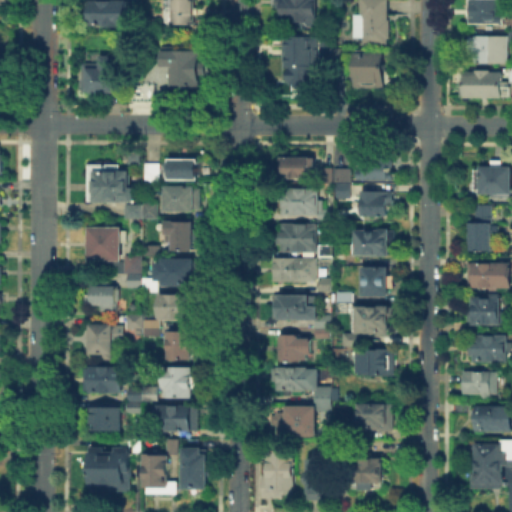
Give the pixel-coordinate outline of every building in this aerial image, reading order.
[(134,0),(134,24),(92,25),(92,0),(134,0)] [(174,0),(196,0),(196,23),(174,23),(174,0)] [(277,20),(277,0),(317,0),(317,19),(277,20)] [(362,43),(362,35),(355,35),(355,12),(360,12),(360,0),(388,0),(388,18),(390,18),(391,36),(388,36),(388,43),(362,43)] [(503,0),(503,10),(504,10),(504,23),(499,23),(499,22),(468,22),(468,0),(503,0)] [(287,80),(287,67),(285,67),(284,34),(315,33),(315,35),(320,35),(320,62),(314,62),(314,82),(290,83),(290,80),(287,80)] [(508,33),(508,61),(472,61),(472,53),(468,53),(468,34),(473,34),(473,33),(508,33)] [(333,46),(342,46),(342,56),(333,56),(333,46)] [(354,87),(355,50),(357,50),(357,47),(366,47),(366,50),(385,50),(384,87),(354,87)] [(171,65),(162,66),(162,48),(201,48),(201,60),(206,60),(206,73),(201,73),(201,84),(171,84),(171,65)] [(82,61),(100,61),(100,54),(118,54),(118,90),(82,90),(82,61)] [(463,69),(463,78),(458,78),(458,94),(463,94),(463,95),(511,95),(511,84),(502,84),(502,69),(491,69),(491,68),(477,68),(477,69),(463,69)] [(124,100),(124,84),(148,84),(148,101),(124,100)] [(127,163),(127,148),(139,147),(140,162),(127,163)] [(198,156),(198,162),(200,162),(200,173),(198,173),(198,178),(168,178),(168,176),(162,176),(162,168),(167,168),(164,166),(164,160),(168,156),(177,156),(177,154),(186,154),(186,156),(198,156)] [(317,156),(318,176),(279,177),(279,156),(317,156)] [(479,168),(479,164),(489,164),(489,157),(502,157),(502,164),(511,164),(511,195),(480,195),(480,189),(474,189),(474,168),(479,168)] [(365,180),(365,160),(392,160),(392,180),(365,180)] [(144,179),(144,162),(160,161),(160,179),(144,179)] [(87,162),(121,162),(121,167),(132,167),(133,185),(136,185),(136,200),(87,200),(87,162)] [(322,180),(322,165),(332,165),(332,180),(322,180)] [(336,181),(336,168),(352,168),(352,181),(336,181)] [(194,183),(194,185),(201,185),(201,206),(194,206),(194,209),(163,209),(163,183),(194,183)] [(340,196),(340,183),(352,183),(352,196),(340,196)] [(277,185),(319,185),(319,197),(323,197),(323,206),(319,206),(319,213),(277,213),(277,204),(274,204),(274,187),(277,187),(277,185)] [(394,193),(394,217),(367,217),(367,193),(394,193)] [(142,214),(142,199),(158,199),(158,214),(142,214)] [(125,202),(125,216),(142,216),(142,202),(125,202)] [(319,206),(319,213),(319,217),(333,217),(333,206),(323,206),(319,206)] [(474,221),(479,221),(479,207),(495,207),(495,226),(500,226),(500,251),(473,251),(474,221)] [(164,219),(194,218),(194,226),(199,226),(199,241),(194,241),(194,248),(172,248),(172,240),(165,240),(164,219)] [(281,250),(281,242),(276,242),(276,228),(281,228),(281,221),(317,221),(317,250),(281,250)] [(88,259),(88,225),(122,224),(122,229),(128,229),(128,240),(123,241),(123,258),(111,258),(107,258),(107,262),(91,262),(91,259),(88,259)] [(358,256),(358,231),(393,231),(393,256),(358,256)] [(319,242),(319,254),(334,254),(333,242),(319,242)] [(143,253),(143,243),(160,243),(160,253),(143,253)] [(124,271),(124,258),(124,253),(142,253),(142,271),(124,271)] [(449,253),(449,264),(462,264),(462,253),(449,253)] [(162,284),(162,278),(158,279),(155,279),(155,275),(155,260),(162,260),(162,256),(200,255),(200,284),(162,284)] [(273,256),(318,255),(318,279),(273,280),(273,256)] [(124,258),(124,271),(111,271),(111,258),(123,258),(124,258)] [(471,285),(471,260),(511,260),(511,285),(471,285)] [(367,270),(394,270),(394,296),(367,296),(367,270)] [(84,303),(84,292),(91,293),(91,283),(102,283),(102,272),(112,272),(112,283),(118,283),(118,303),(115,303),(115,309),(100,309),(100,303),(84,303)] [(128,285),(127,272),(142,272),(142,285),(128,285)] [(143,289),(143,275),(155,275),(155,279),(158,279),(159,289),(143,289)] [(320,276),(320,287),(332,287),(332,275),(320,276)] [(337,299),(352,299),(352,290),(337,290),(337,299)] [(196,291),(196,317),(159,318),(159,292),(196,291)] [(273,317),(273,292),(310,292),(310,303),(321,303),(321,317),(315,318),(273,317)] [(501,309),(509,309),(509,320),(502,320),(502,323),(469,323),(469,294),(490,294),(489,292),(501,292),(501,309)] [(346,332),(361,332),(361,309),(399,309),(399,325),(392,325),(392,336),(364,336),(364,346),(346,345),(346,332)] [(127,327),(127,312),(143,312),(143,327),(142,327),(142,331),(134,331),(134,327),(127,327)] [(143,326),(160,326),(160,317),(143,317),(143,326)] [(315,326),(315,318),(321,317),(330,317),(330,326),(315,326)] [(467,319),(467,327),(453,327),(453,319),(467,319)] [(89,352),(89,321),(113,321),(113,323),(123,323),(124,339),(114,339),(114,352),(110,352),(110,358),(99,358),(99,352),(89,352)] [(143,335),(143,326),(160,326),(160,335),(143,335)] [(315,326),(315,337),(330,336),(330,326),(315,326)] [(167,329),(193,328),(193,338),(198,338),(198,349),(193,349),(193,357),(167,357),(167,329)] [(280,332),(301,332),(301,335),(312,335),(312,351),(308,351),(308,358),(301,358),(301,360),(280,360),(280,332)] [(471,360),(471,337),(510,337),(510,360),(471,360)] [(362,374),(362,352),(399,352),(399,378),(387,378),(387,374),(362,374)] [(90,391),(90,388),(83,388),(83,366),(90,366),(90,364),(125,363),(125,391),(90,391)] [(319,366),(319,383),(319,388),(315,388),(309,388),(309,389),(278,389),(278,379),(271,379),(271,364),(310,364),(310,366),(319,366)] [(163,395),(163,371),(169,371),(169,365),(192,365),(192,375),(196,375),(196,386),(193,386),(193,395),(163,395)] [(470,374),(502,375),(502,396),(469,396),(470,374)] [(319,407),(319,403),(315,403),(315,388),(319,388),(319,383),(333,383),(333,407),(319,407)] [(142,400),(142,384),(158,384),(158,400),(142,400)] [(128,399),(128,386),(142,386),(142,399),(128,399)] [(140,411),(140,400),(125,400),(125,411),(140,411)] [(454,410),(467,410),(467,401),(454,401),(454,410)] [(156,429),(156,426),(156,403),(198,403),(198,429),(156,429)] [(280,434),(280,403),(315,403),(319,403),(319,407),(319,434),(280,434)] [(511,404),(511,429),(477,429),(477,404),(511,404)] [(88,428),(89,405),(122,405),(122,428),(88,428)] [(362,431),(362,405),(395,405),(394,431),(362,431)] [(156,436),(141,436),(141,426),(156,426),(156,436)] [(511,438),(511,464),(504,464),(504,486),(471,486),(471,458),(465,458),(465,444),(476,444),(476,435),(501,435),(501,438),(511,438)] [(166,451),(166,436),(178,436),(178,451),(166,451)] [(139,450),(138,437),(130,438),(130,450),(139,450)] [(90,489),(90,445),(105,445),(105,450),(115,450),(115,445),(129,445),(129,489),(90,489)] [(183,487),(183,446),(207,446),(207,487),(204,487),(204,492),(186,492),(186,487),(183,487)] [(261,496),(261,461),(267,461),(267,448),(294,448),(294,492),(284,492),(284,496),(261,496)] [(307,498),(307,488),(308,488),(308,481),(306,481),(306,469),(309,469),(309,455),(318,455),(318,452),(332,451),(333,498),(307,498)] [(359,489),(359,486),(353,486),(353,480),(352,480),(351,451),(384,451),(384,480),(383,480),(383,486),(374,486),(374,488),(359,489)] [(143,485),(143,452),(152,452),(152,453),(170,453),(170,479),(177,479),(177,491),(147,491),(147,485),(143,485)]
